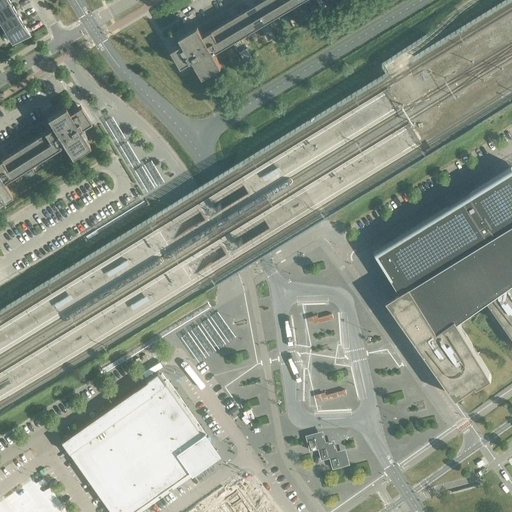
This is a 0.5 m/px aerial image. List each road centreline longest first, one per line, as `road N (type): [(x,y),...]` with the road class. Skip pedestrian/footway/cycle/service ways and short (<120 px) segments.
road 1 (residential): [(511,146),(344,254),(463,427),(469,452)]
road 2 (residential): [(287,511),(194,377),(174,361),(0,459)]
